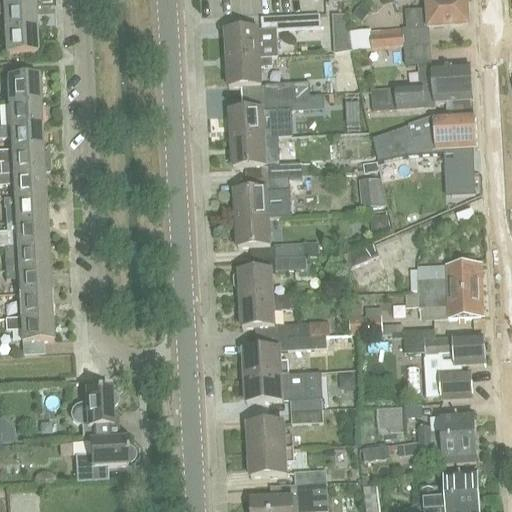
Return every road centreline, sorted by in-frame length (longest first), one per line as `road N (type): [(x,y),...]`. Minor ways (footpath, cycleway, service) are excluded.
road 1 (residential): [(187,361),(101,364),(80,0)]
road 2 (residential): [(187,361),(166,0)]
road 3 (residential): [(511,294),(499,215),(488,0)]
road 4 (residential): [(195,511),(187,361)]
